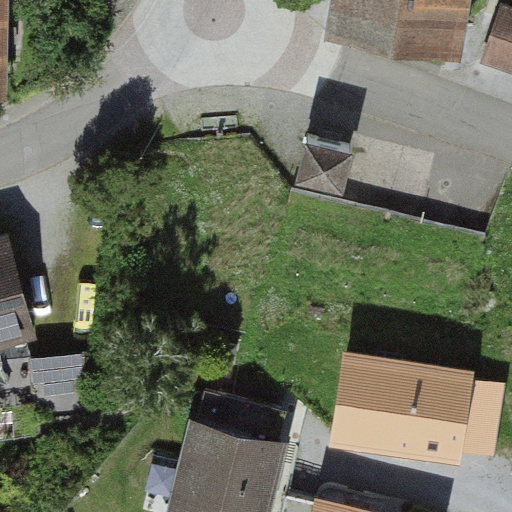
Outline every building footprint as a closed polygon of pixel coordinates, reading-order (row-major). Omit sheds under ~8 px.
[(345,0),(341,27),(452,44),(459,0),(345,0)] [(511,8),(505,6),(487,57),(511,65),(511,8)] [(353,144),(308,133),(298,183),(342,194),(353,144)] [(5,239),(0,240),(0,334),(31,325),(5,239)] [(471,358),(344,337),(327,435),(460,457),(462,445),(495,451),(507,374),(470,368),(471,358)] [(42,344),(42,399),(90,400),(91,345),(42,344)] [(272,511),(283,446),(181,430),(168,511),(272,511)] [(437,511),(313,484),(307,511),(437,511)]
